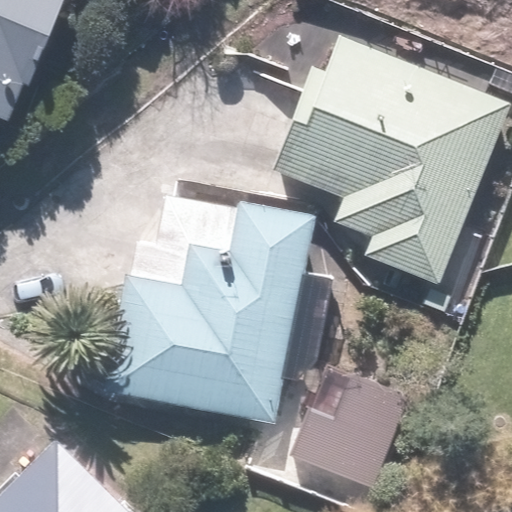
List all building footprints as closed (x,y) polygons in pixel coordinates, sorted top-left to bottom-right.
[(54,80),(79,0),(0,0),(0,102),(29,112),(41,76),(54,80)] [(511,98),(333,28),(283,158),(354,191),(343,216),(386,237),(379,251),(448,281),(511,119),(511,98)] [(147,236),(124,395),(290,418),(300,350),(325,353),(337,270),(322,268),(331,207),(251,195),(250,205),(168,193),(162,238),(147,236)] [(332,359),(297,452),(382,484),(417,391),(332,359)] [(0,511),(151,511),(76,433),(32,475),(25,468),(0,491),(0,511)]
